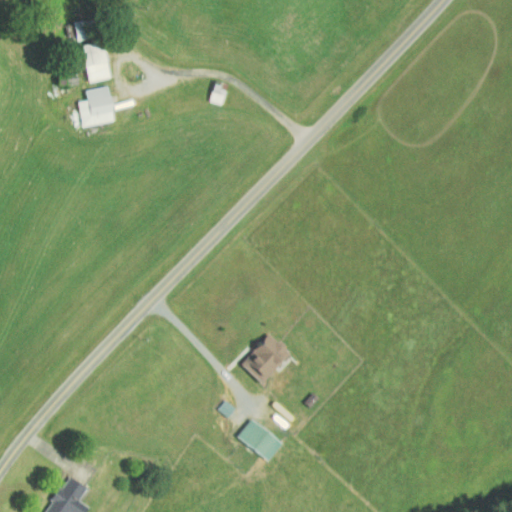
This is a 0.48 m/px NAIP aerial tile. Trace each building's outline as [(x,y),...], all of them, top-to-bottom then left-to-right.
[(69,40),(78,77),(99,71),(90,35),(69,40)] [(103,115),(97,80),(74,84),(76,94),(67,96),(71,121),(103,115)] [(228,358),(250,378),(278,347),(257,328),(228,358)] [(255,455),(270,438),(240,413),(225,431),(255,455)] [(75,483),(56,470),(29,511),(53,511),(57,508),(63,511),(69,511),(76,502),(66,495),(75,483)]
